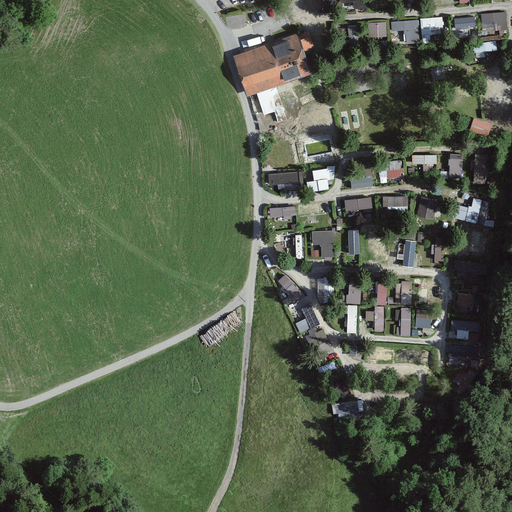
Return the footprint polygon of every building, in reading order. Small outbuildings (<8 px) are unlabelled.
[(506,12),(481,14),(482,32),(499,31),(500,36),(508,35),(506,12)] [(443,17),(420,19),(421,35),(422,35),(423,44),(431,43),(430,35),(444,34),(443,17)] [(474,17),(454,19),(455,29),(476,27),(474,17)] [(419,20),(391,22),(392,32),(404,31),(404,34),(406,36),(406,44),(420,43),(419,20)] [(386,22),(368,23),(369,38),(387,37),(386,22)] [(349,27),(351,45),(359,45),(357,26),(349,27)] [(296,34),(234,56),(248,97),(311,74),(296,34)] [(475,42),(475,53),(498,52),(497,41),(475,42)] [(493,125),(474,118),(470,130),(489,137),(493,125)] [(463,155),(450,154),(450,160),(449,160),(448,165),(450,166),(449,178),(461,179),(463,155)] [(437,155),(412,155),(412,165),(423,164),(423,172),(433,172),(433,164),(437,164),(437,155)] [(490,156),(475,155),(473,183),(487,185),(490,156)] [(400,160),(377,163),(379,178),(388,177),(388,179),(403,177),(400,160)] [(314,182),(307,183),(308,192),(329,189),(328,180),(330,180),(328,169),(312,171),(314,182)] [(298,172),(268,174),(269,186),(299,183),(298,172)] [(373,177),(351,179),(352,189),(374,186),(373,177)] [(408,196),(383,197),(383,206),(408,206),(408,196)] [(438,200),(421,196),(417,217),(433,220),(438,200)] [(371,197),(344,201),(346,212),(373,208),(371,197)] [(468,208),(456,205),(453,218),(484,225),(489,202),(474,199),(472,207),(468,206),(468,208)] [(295,206),(269,208),(270,218),(296,215),(295,206)] [(333,230),(312,231),(312,245),(320,245),(320,247),(322,247),(322,257),(334,257),(333,230)] [(359,231),(348,232),(349,255),(359,254),(359,231)] [(284,260),(305,259),(304,232),(283,233),(284,260)] [(444,237),(436,236),(435,263),(443,264),(444,237)] [(416,241),(405,240),(402,266),(413,268),(416,241)] [(487,265),(456,261),(455,272),(485,276),(487,265)] [(296,301),(304,293),(285,273),(277,282),(296,301)] [(334,277),(322,277),(322,299),(334,299),(334,277)] [(362,278),(349,277),(348,295),(347,295),(346,304),(360,305),(362,278)] [(437,305),(437,282),(422,281),(422,304),(437,305)] [(388,283),(378,282),(377,305),(386,305),(388,283)] [(412,282),(402,282),(402,284),(395,284),(395,305),(411,305),(412,282)] [(474,296),(458,293),(456,305),(472,308),(474,296)] [(296,322),(302,332),(319,322),(307,300),(299,305),(306,317),(296,322)] [(358,306),(348,305),(347,333),(357,334),(358,306)] [(384,306),(374,306),(374,312),(366,312),(366,321),(374,321),(375,332),(384,332),(384,306)] [(411,308),(401,308),(400,336),(411,336),(411,308)] [(432,312),(417,310),(415,327),(430,329),(432,312)] [(479,322),(452,321),(451,330),(457,331),(456,338),(468,339),(469,331),(478,332),(479,322)] [(317,360),(335,349),(319,323),(301,334),(317,360)] [(478,347),(449,346),(448,357),(477,358),(478,347)] [(375,347),(375,359),(391,359),(391,347),(375,347)] [(431,351),(399,350),(398,359),(430,360),(431,351)] [(476,374),(469,370),(466,374),(460,370),(453,381),(459,385),(455,391),(461,395),(476,374)] [(336,396),(350,396),(349,380),(335,380),(336,396)] [(333,404),(335,416),(358,413),(357,401),(333,404)]
